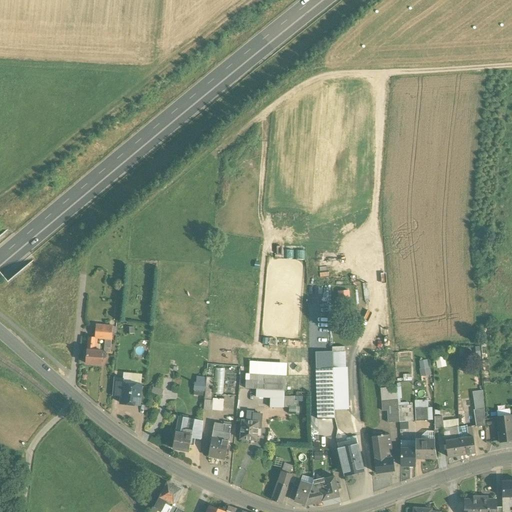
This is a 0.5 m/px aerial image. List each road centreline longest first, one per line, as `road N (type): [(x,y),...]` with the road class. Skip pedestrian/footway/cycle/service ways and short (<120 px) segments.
road 1 (trunk): [(0,260),(317,0)]
road 2 (unclassified): [(259,511),(129,443),(0,333)]
road 3 (track): [(252,0),(149,79),(0,70)]
road 4 (track): [(375,73),(382,309)]
road 5 (track): [(308,81),(511,65)]
road 6 (unclassified): [(511,458),(353,511)]
road 7 (track): [(21,511),(36,439),(76,398)]
